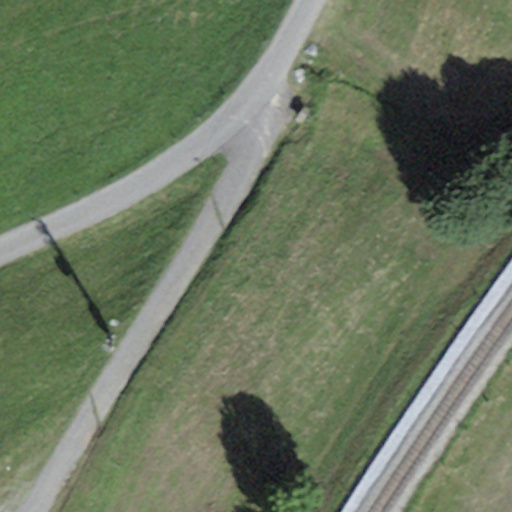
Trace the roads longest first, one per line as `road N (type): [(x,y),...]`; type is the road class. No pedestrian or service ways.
road 1 (track): [(33,511),(232,192),(251,145),(250,92)]
road 2 (residential): [(309,0),(284,47),(215,130),(127,193),(0,254)]
